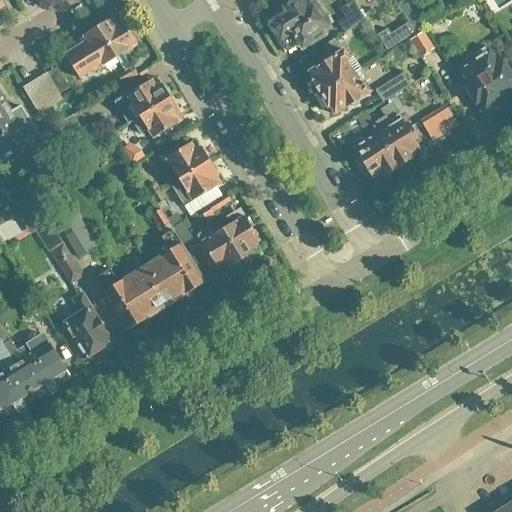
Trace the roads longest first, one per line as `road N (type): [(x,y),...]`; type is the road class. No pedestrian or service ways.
road 1 (residential): [(0,489),(329,286)]
road 2 (secondary): [(511,342),(245,511)]
road 3 (residential): [(169,29),(329,286)]
road 4 (residential): [(374,258),(214,2)]
road 5 (secondary): [(311,511),(511,382)]
road 6 (residential): [(374,258),(511,173)]
